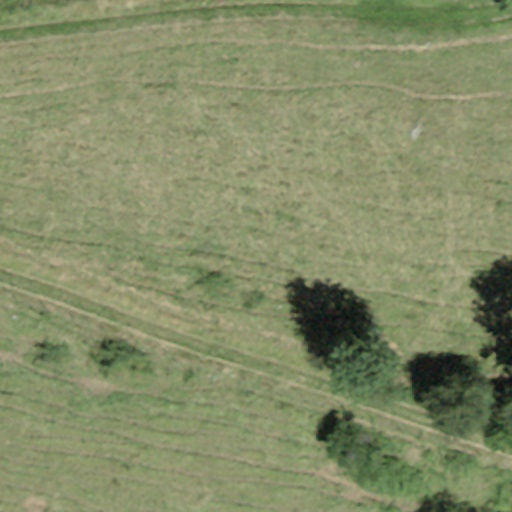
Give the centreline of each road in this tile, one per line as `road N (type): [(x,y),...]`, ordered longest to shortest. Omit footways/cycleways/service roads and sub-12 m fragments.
road 1 (track): [(0,275),(511,450)]
road 2 (track): [(511,6),(454,16),(206,10),(0,34)]
